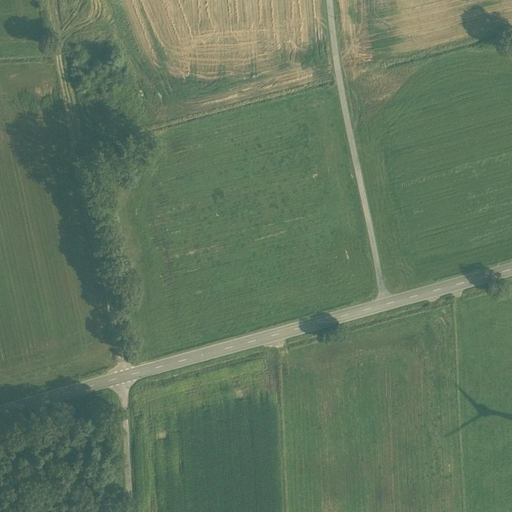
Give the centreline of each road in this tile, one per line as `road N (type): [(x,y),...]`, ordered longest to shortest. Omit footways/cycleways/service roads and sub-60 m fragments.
road 1 (tertiary): [(125,375),(511,268)]
road 2 (track): [(125,375),(46,0)]
road 3 (unclassified): [(125,375),(132,511)]
road 4 (tertiary): [(0,411),(125,375)]
